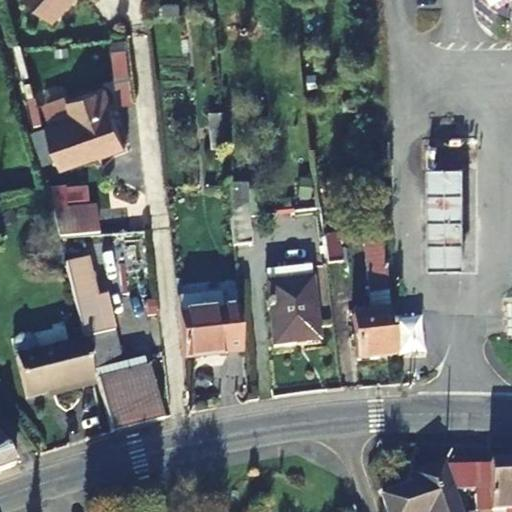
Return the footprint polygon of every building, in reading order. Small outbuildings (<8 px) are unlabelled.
[(31,0),(52,18),(69,0),(31,0)] [(76,118),(48,127),(61,165),(99,153),(98,149),(108,146),(110,152),(126,146),(106,87),(70,100),(76,118)] [(367,108),(365,96),(348,98),(350,110),(367,108)] [(362,129),(347,131),(349,146),(363,144),(362,129)] [(225,150),(223,130),(210,131),(211,151),(225,150)] [(462,193),(462,169),(432,169),(432,193),(432,264),(462,264),(462,193)] [(250,247),(247,217),(245,186),(228,187),(233,248),(250,247)] [(100,235),(97,207),(53,211),(60,238),(100,235)] [(396,356),(381,230),(363,232),(372,314),(351,316),(357,362),(396,356)] [(340,265),(337,236),(332,237),(335,266),(340,265)] [(335,266),(332,237),(323,237),(327,267),(335,266)] [(112,435),(163,422),(148,370),(144,371),(142,361),(121,366),(108,315),(99,317),(85,266),(69,270),(112,435)] [(310,269),(265,274),(273,346),(319,340),(310,269)] [(222,311),(218,293),(177,298),(183,360),(243,352),(239,310),(222,311)] [(16,346),(18,357),(28,399),(81,387),(81,390),(98,387),(86,340),(39,352),(37,340),(33,336),(27,335),(22,336),(17,340),(16,346)] [(0,472),(17,467),(0,440),(0,472)] [(461,511),(446,465),(428,470),(431,479),(415,485),(382,497),(387,511),(461,511)] [(481,511),(507,511),(511,511),(511,465),(473,467),(475,511),(481,511)] [(412,476),(415,485),(431,479),(428,470),(412,476)]
